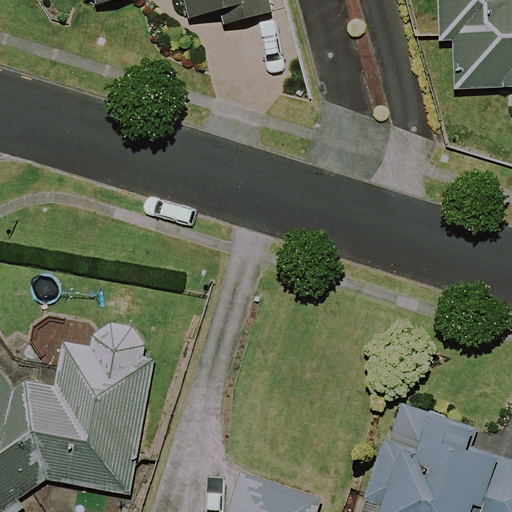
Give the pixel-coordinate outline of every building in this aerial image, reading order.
[(93,0),(96,10),(133,0),(181,0),(192,37),(271,15),(267,0),(93,0)] [(511,0),(439,0),(441,42),(452,42),(454,92),(511,90),(511,0)] [(0,511),(46,481),(131,496),(155,359),(144,356),(146,345),(133,327),(111,323),(92,336),(91,347),(64,342),(55,386),(24,381),(13,390),(0,370),(0,511)] [(471,431),(397,406),(367,494),(389,502),(385,511),(511,511),(511,463),(465,447),(471,431)] [(317,511),(320,505),(258,485),(249,511),(317,511)]
